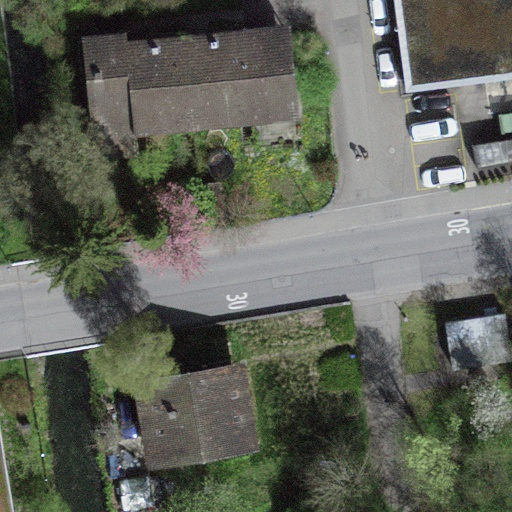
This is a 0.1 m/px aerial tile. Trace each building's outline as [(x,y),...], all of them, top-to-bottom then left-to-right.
[(511,0),(397,0),(404,64),(511,53),(511,0)] [(283,22),(181,34),(192,124),(293,113),(283,22)] [(108,134),(192,124),(181,34),(98,43),(108,134)] [(503,315),(442,326),(449,366),(510,356),(503,315)] [(231,367),(142,385),(157,462),(247,444),(231,367)] [(0,511),(10,511),(0,450),(0,511)]
